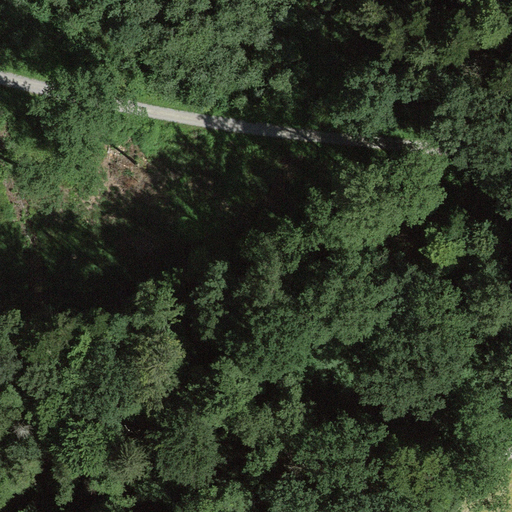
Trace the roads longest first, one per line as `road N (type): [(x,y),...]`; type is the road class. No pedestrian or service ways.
road 1 (track): [(511,151),(306,132),(104,101),(0,69)]
road 2 (track): [(395,511),(511,459)]
